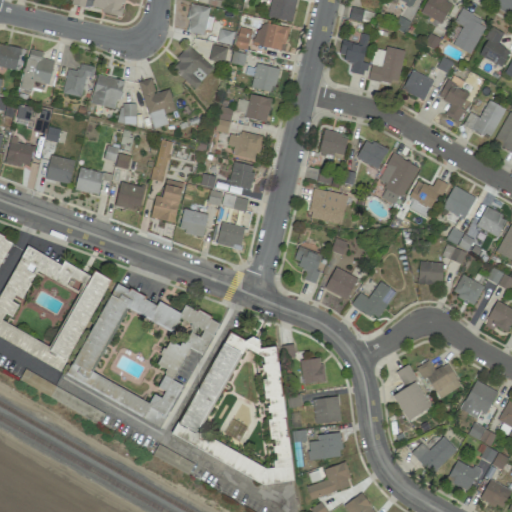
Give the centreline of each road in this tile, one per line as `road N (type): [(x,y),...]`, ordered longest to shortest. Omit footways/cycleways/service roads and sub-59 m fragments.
road 1 (residential): [(0,200),(326,327),(361,374),(381,464),(439,511)]
road 2 (residential): [(324,0),(254,295)]
road 3 (residential): [(303,92),(390,116),(511,185)]
road 4 (residential): [(355,360),(428,321),(511,368)]
road 5 (residential): [(0,11),(121,42),(143,38)]
